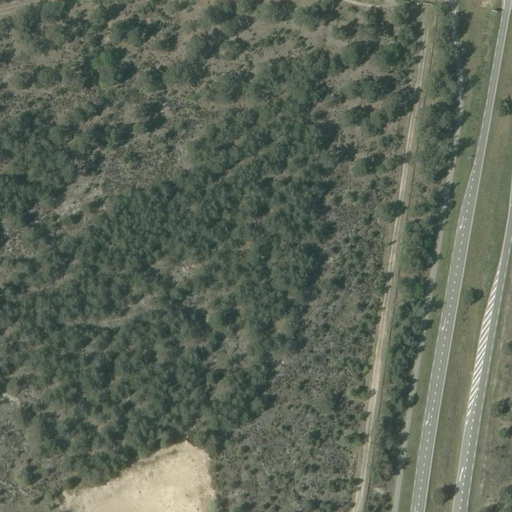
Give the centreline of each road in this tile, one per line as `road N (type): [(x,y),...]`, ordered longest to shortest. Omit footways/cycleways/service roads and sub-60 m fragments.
road 1 (track): [(351,511),(422,15),(396,4),(336,0)]
road 2 (primary): [(508,0),(418,511)]
road 3 (primary): [(462,511),(511,220)]
